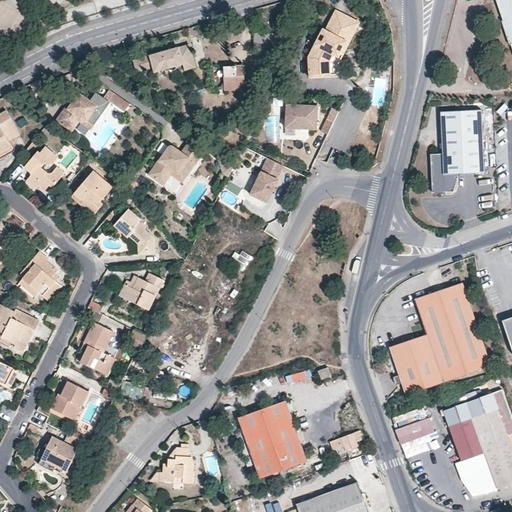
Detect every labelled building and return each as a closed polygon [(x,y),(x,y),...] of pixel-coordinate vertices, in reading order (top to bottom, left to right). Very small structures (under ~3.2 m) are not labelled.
[(511,0),(495,0),(503,21),(509,19),(511,28),(511,38),(509,39),(511,48),(511,0)] [(355,35),(361,24),(337,13),(327,33),(325,32),(311,60),(317,81),(336,75),(334,65),(337,58),(340,52),(346,55),(351,45),(354,46),(358,36),(355,35)] [(509,39),(511,38),(511,28),(509,19),(503,21),(509,39)] [(363,25),(361,24),(355,35),(358,36),(363,25)] [(194,68),(188,45),(135,60),(133,61),(136,72),(152,68),(153,74),(181,66),(183,71),(194,68)] [(340,52),(337,58),(343,61),(346,55),(340,52)] [(244,67),(225,68),(226,90),(245,90),(244,67)] [(97,93),(91,101),(81,95),(78,96),(70,108),(68,108),(59,120),(71,129),(80,117),(88,122),(99,108),(105,113),(111,103),(109,102),(97,93)] [(131,105),(115,94),(109,102),(111,103),(125,113),(131,105)] [(506,121),(511,115),(511,110),(504,103),(496,110),(506,121)] [(287,107),(286,131),(318,133),(319,109),(287,107)] [(329,134),(338,109),(330,107),(321,131),(329,134)] [(81,121),(93,130),(105,113),(99,108),(88,122),(80,117),(71,129),(74,130),(81,121)] [(7,111),(0,115),(0,154),(12,148),(9,143),(7,139),(19,132),(7,111)] [(482,111),(441,113),(443,155),(431,155),(433,194),(452,193),(454,190),(458,176),(485,174),(482,111)] [(9,143),(13,140),(21,135),(19,132),(7,139),(9,143)] [(206,144),(196,137),(189,144),(200,153),(206,144)] [(159,180),(169,167),(179,173),(191,158),(198,163),(203,155),(200,153),(189,144),(188,143),(181,152),(171,144),(149,172),(159,180)] [(53,174),(49,174),(42,167),(45,164),(50,163),(52,165),(53,164),(58,158),(46,147),(43,151),(41,149),(25,167),(33,174),(27,181),(37,190),(39,187),(45,192),(50,186),(53,188),(65,174),(58,167),(53,174)] [(237,162),(225,155),(222,161),(225,171),(231,174),(237,162)] [(183,182),(185,180),(198,163),(191,158),(179,173),(169,167),(159,180),(162,182),(170,173),(183,182)] [(283,164),(270,158),(251,193),(269,201),(281,178),(276,176),(279,171),(280,172),(281,173),(285,165),(283,164)] [(20,178),(26,170),(18,165),(12,173),(20,178)] [(75,193),(91,207),(96,201),(100,203),(102,201),(112,189),(112,188),(96,173),(94,172),(75,193)] [(75,193),(72,197),(94,216),(105,205),(102,201),(100,203),(96,201),(91,207),(75,193)] [(129,238),(131,236),(140,244),(140,254),(155,253),(155,239),(146,230),(147,229),(140,223),(141,220),(129,210),(115,225),(122,231),(129,238)] [(0,263),(5,260),(4,257),(12,252),(6,240),(10,237),(2,222),(0,223),(0,263)] [(10,237),(6,240),(12,252),(17,249),(10,237)] [(246,270),(253,257),(239,249),(232,261),(246,270)] [(56,282),(52,278),(55,274),(59,270),(47,261),(49,259),(40,252),(21,274),(25,277),(23,279),(39,293),(49,301),(62,286),(56,282)] [(125,285),(120,296),(149,310),(164,280),(150,273),(146,281),(139,278),(133,289),(130,287),(125,285)] [(139,278),(136,276),(130,287),(133,289),(139,278)] [(23,279),(20,283),(36,296),(39,293),(23,279)] [(415,298),(427,334),(390,346),(406,394),(491,365),(462,282),(415,298)] [(103,307),(92,301),(89,307),(100,313),(103,307)] [(0,304),(0,331),(4,334),(3,337),(17,344),(18,341),(27,345),(32,335),(31,334),(28,332),(30,328),(33,329),(38,320),(16,310),(15,312),(0,304)] [(511,351),(511,318),(502,322),(511,351)] [(116,359),(112,357),(105,353),(115,332),(96,322),(85,345),(89,346),(87,352),(81,363),(108,376),(116,359)] [(141,348),(147,336),(134,330),(128,342),(141,348)] [(17,344),(16,347),(25,351),(27,345),(18,341),(17,344)] [(0,377),(4,380),(2,383),(7,385),(15,369),(0,361),(0,377)] [(331,376),(328,367),(317,370),(320,379),(331,376)] [(7,385),(11,387),(19,371),(15,369),(7,385)] [(310,369),(285,375),(287,383),(312,377),(310,369)] [(117,391),(121,383),(111,378),(107,386),(117,391)] [(125,379),(120,390),(146,401),(150,390),(125,379)] [(69,382),(66,380),(60,394),(63,396),(69,382)] [(65,410),(75,414),(79,405),(82,406),(89,391),(69,382),(63,396),(60,394),(52,409),(63,414),(65,410)] [(284,402),(236,419),(258,478),(306,462),(288,413),(284,402)] [(65,410),(63,414),(75,420),(82,406),(79,405),(75,414),(65,410)] [(424,405),(393,417),(397,429),(429,417),(424,405)] [(472,418),(485,453),(498,488),(511,483),(511,448),(498,409),(472,418)] [(472,418),(448,428),(460,462),(485,453),(472,418)] [(346,450),(356,447),(355,443),(362,440),(359,432),(342,438),(346,450)] [(44,455),(43,458),(56,465),(63,468),(68,471),(82,440),(69,434),(64,443),(53,437),(49,444),(44,455)] [(189,457),(190,449),(178,448),(172,456),(189,457)] [(175,482),(176,478),(183,478),(183,483),(194,483),(194,473),(191,469),(191,466),(195,467),(192,457),(189,457),(172,456),(169,459),(173,460),(172,464),(168,464),(165,464),(164,472),(162,472),(161,481),(175,482)] [(43,458),(38,466),(52,474),(53,473),(55,470),(56,465),(43,458)] [(162,472),(158,472),(152,481),(161,481),(162,472)] [(365,511),(356,485),(297,506),(298,510),(298,511),(365,511)] [(151,511),(153,510),(139,500),(129,511),(151,511)]
